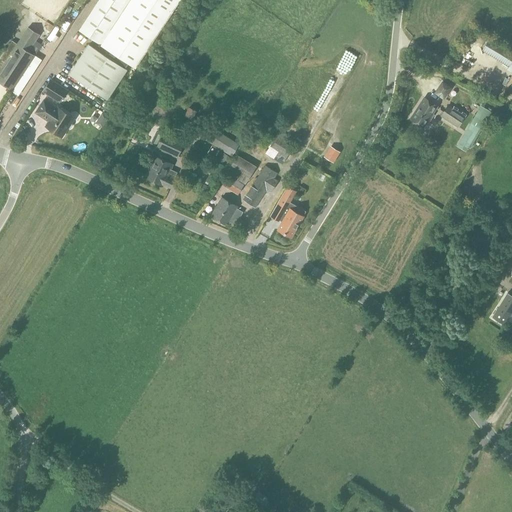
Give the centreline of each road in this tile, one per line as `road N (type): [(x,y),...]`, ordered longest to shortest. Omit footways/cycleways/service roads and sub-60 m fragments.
road 1 (tertiary): [(511,459),(412,338),(368,302),(295,265)]
road 2 (tertiary): [(295,265),(24,158)]
road 3 (unclassified): [(295,265),(377,122),(397,0)]
